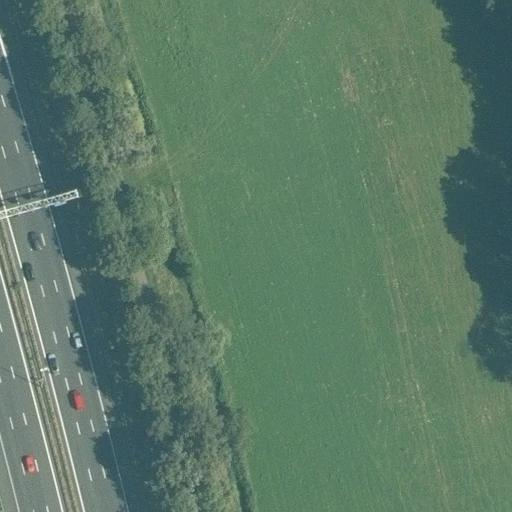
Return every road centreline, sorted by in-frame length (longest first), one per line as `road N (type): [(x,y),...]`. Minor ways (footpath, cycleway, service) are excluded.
road 1 (unclassified): [(202,511),(139,239),(69,0)]
road 2 (motorway): [(106,511),(0,123)]
road 3 (motorway): [(0,350),(40,511)]
